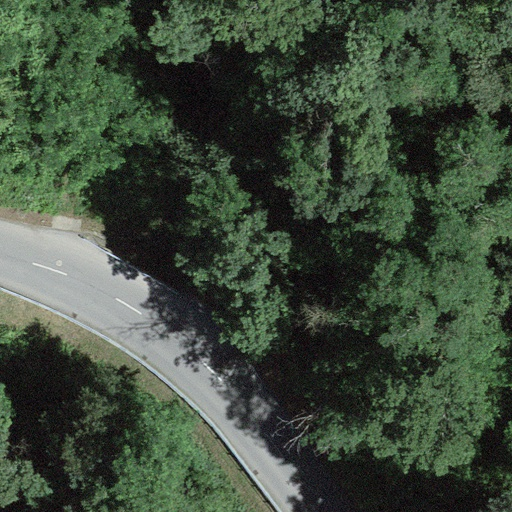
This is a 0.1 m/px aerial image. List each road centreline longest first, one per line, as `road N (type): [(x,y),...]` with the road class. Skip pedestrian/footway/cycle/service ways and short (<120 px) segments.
road 1 (tertiary): [(319,511),(187,352),(129,310),(0,254)]
road 2 (track): [(0,64),(23,87),(64,170),(58,273)]
